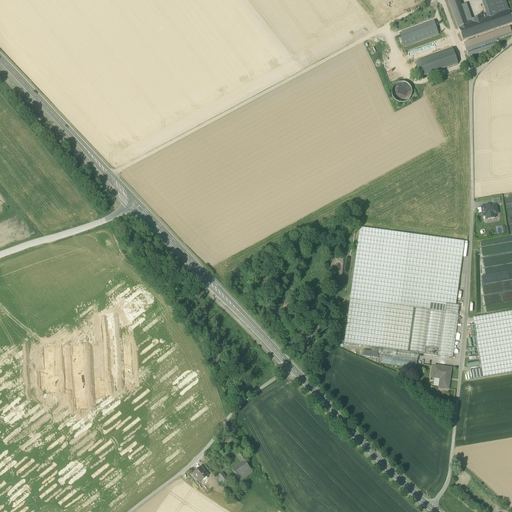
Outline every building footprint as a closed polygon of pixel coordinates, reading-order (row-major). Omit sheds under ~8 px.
[(447,0),(458,29),(468,25),(467,22),(461,6),(458,0),(447,0)] [(481,0),(488,19),(509,11),(504,0),(481,0)] [(461,6),(467,22),(472,20),(466,4),(461,6)] [(488,19),(482,20),(468,25),(458,29),(463,41),(511,23),(511,19),(509,11),(488,19)] [(481,17),(472,20),(467,22),(468,25),(482,20),(481,17)] [(374,27),(372,23),(374,22),(372,18),(363,22),(367,30),(374,27)] [(404,47),(438,35),(434,22),(399,34),(404,47)] [(463,43),(467,52),(497,42),(496,40),(511,35),(509,27),(463,43)] [(496,43),(467,53),(468,57),(497,47),(496,43)] [(410,59),(422,54),(418,47),(407,52),(410,59)] [(453,50),(415,63),(420,77),(458,64),(453,50)] [(398,103),(402,103),(406,102),(409,100),(411,97),(412,93),(411,89),(409,86),(405,84),(402,83),(398,84),(394,86),(392,89),(391,93),(392,97),(395,100),(398,103)] [(486,216),(487,220),(495,218),(494,215),(498,214),(496,205),(493,206),(481,208),(482,213),(483,217),(486,216)] [(360,228),(350,300),(388,305),(430,310),(444,312),(445,312),(458,314),(459,306),(456,305),(464,242),(360,228)] [(379,348),(382,349),(388,305),(350,300),(344,344),(371,347),(379,348)] [(418,354),(424,354),(430,310),(388,305),(382,349),(418,354)] [(424,354),(438,356),(444,312),(430,310),(424,354)] [(469,371),(470,380),(511,372),(511,311),(473,318),(474,325),(476,337),(482,369),(469,371)] [(458,314),(445,312),(439,357),(453,358),(459,314),(458,314)] [(417,360),(418,354),(382,349),(379,348),(378,353),(378,354),(381,355),(417,360)] [(416,369),(417,360),(381,355),(380,364),(416,369)] [(439,388),(448,389),(451,368),(434,366),(433,378),(434,378),(440,379),(439,387),(439,388)] [(222,447),(226,452),(235,443),(231,439),(222,447)] [(232,469),(237,477),(249,468),(244,461),(247,459),(241,452),(236,456),(241,462),(232,469)] [(193,474),(200,483),(208,476),(201,467),(193,474)] [(223,476),(220,479),(218,480),(221,485),(222,487),(225,491),(228,489),(231,486),(228,482),(223,476)]
